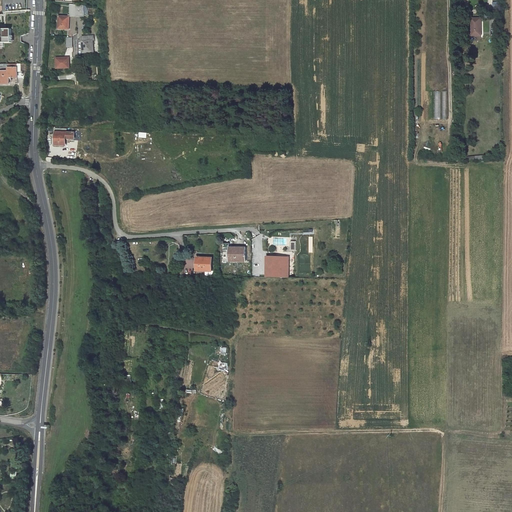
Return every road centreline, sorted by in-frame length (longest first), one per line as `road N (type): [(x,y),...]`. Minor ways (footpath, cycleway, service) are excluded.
road 1 (track): [(443,434),(225,431),(229,340),(150,324),(121,329),(108,319),(103,305),(114,275),(96,189),(83,169)]
road 2 (primary): [(36,164),(54,279),(35,511)]
road 3 (unclassified): [(36,164),(101,179),(122,234),(255,231)]
